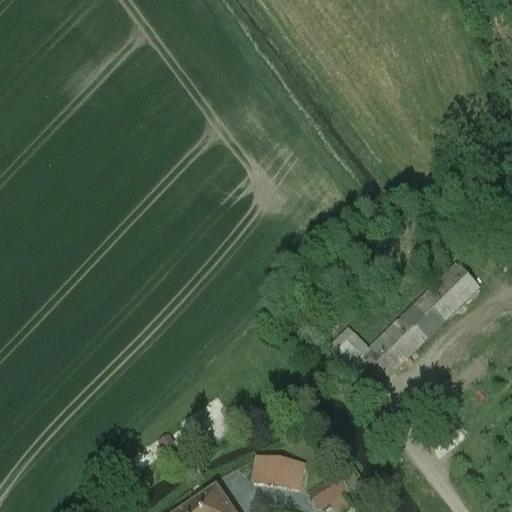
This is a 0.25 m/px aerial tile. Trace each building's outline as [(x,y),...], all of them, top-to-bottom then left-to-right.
[(456,269),(369,356),(362,363),(384,385),(479,293),(456,269)] [(369,356),(355,341),(335,359),(349,375),(362,363),(369,356)] [(283,352),(215,399),(236,429),(296,387),(286,372),(293,367),(283,352)] [(455,426),(426,446),(438,463),(467,442),(455,426)] [(304,470),(258,463),(253,489),(299,496),(304,470)] [(339,481),(309,500),(317,511),(322,511),(348,495),(339,481)] [(227,511),(216,495),(190,511),(227,511)]
